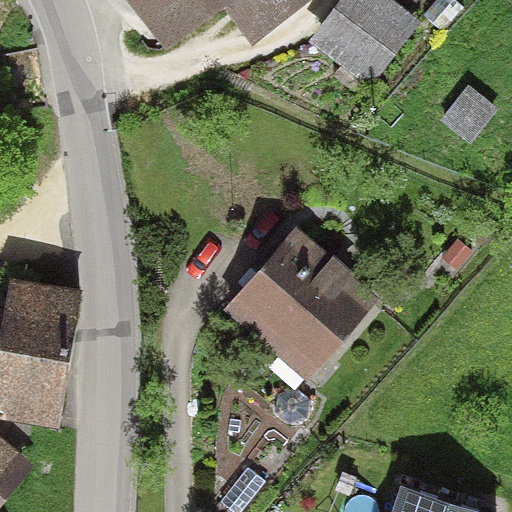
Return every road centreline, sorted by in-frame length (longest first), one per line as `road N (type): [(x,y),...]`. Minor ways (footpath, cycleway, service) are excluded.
road 1 (tertiary): [(106,511),(102,221),(60,0)]
road 2 (track): [(80,85),(259,39),(309,0)]
